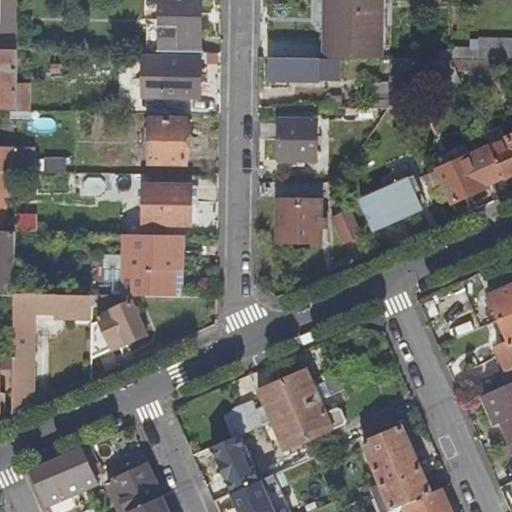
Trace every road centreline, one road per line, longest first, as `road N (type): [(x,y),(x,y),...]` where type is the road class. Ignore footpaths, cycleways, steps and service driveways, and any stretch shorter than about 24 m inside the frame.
road 1 (residential): [(245,0),(242,344)]
road 2 (residential): [(486,511),(387,279)]
road 3 (residential): [(387,279),(242,344)]
road 4 (residential): [(138,386),(0,449)]
road 5 (residential): [(194,511),(138,386)]
road 6 (residential): [(511,225),(387,279)]
